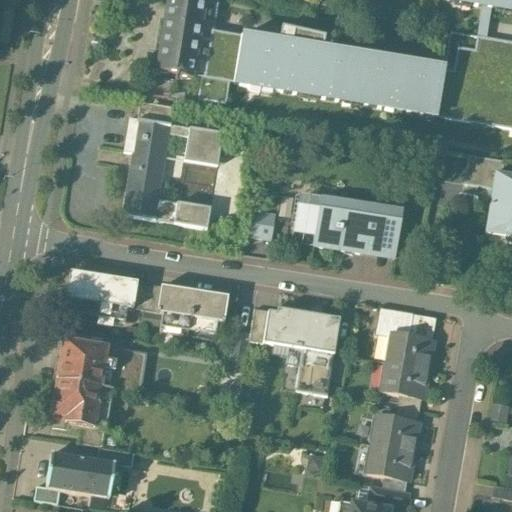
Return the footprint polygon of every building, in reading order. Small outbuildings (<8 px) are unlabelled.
[(216,7),(171,0),(165,0),(162,19),(154,74),(174,77),(174,79),(192,82),(192,80),(200,31),(212,33),(216,7)] [(511,0),(437,0),(437,2),(481,9),(490,11),(511,14),(511,0)] [(490,11),(481,9),(479,24),(476,41),(485,42),(487,26),(490,11)] [(291,33),(280,30),(277,41),(284,43),(283,46),(280,46),(280,45),(239,39),(231,86),(231,87),(253,90),(426,119),(427,113),(436,115),(443,72),(443,71),(321,52),(323,40),(291,33)] [(212,33),(200,31),(192,80),(200,81),(196,102),(224,107),(227,86),(231,86),(239,39),(212,34),(212,33)] [(474,53),(457,51),(452,74),(443,72),(436,115),(444,116),(443,121),(511,132),(511,46),(485,42),(476,41),(474,53)] [(169,128),(127,121),(122,155),(130,156),(120,218),(153,224),(157,203),(167,138),(169,128)] [(221,136),(169,128),(167,138),(186,141),(182,164),(215,170),(221,136)] [(503,164),(467,158),(462,187),(491,191),(493,176),(501,177),(503,164)] [(511,178),(501,177),(493,176),(491,191),(483,236),(511,240),(511,178)] [(319,201),(302,198),(298,227),(315,229),(319,201)] [(367,208),(319,201),(315,229),(311,248),(359,256),(361,244),(367,208)] [(209,211),(157,203),(153,224),(205,232),(209,211)] [(382,211),(367,208),(361,244),(395,249),(399,221),(381,218),(382,211)] [(273,218),(247,214),(244,238),(269,242),(273,218)] [(135,285),(69,274),(65,301),(70,302),(68,315),(71,315),(71,313),(122,321),(122,323),(124,323),(125,311),(131,312),(135,286),(135,285)] [(159,290),(135,286),(131,312),(155,316),(159,290)] [(227,299),(160,289),(159,290),(155,316),(161,317),(160,328),(161,329),(162,328),(214,336),(214,338),(216,338),(218,325),(223,326),(227,299)] [(268,315),(253,312),(249,336),(248,345),(263,347),(268,315)] [(339,323),(277,312),(271,348),(301,353),(294,395),(326,400),(339,323)] [(412,317),(381,312),(377,334),(390,336),(390,337),(430,344),(435,321),(412,317)] [(352,327),(341,325),(338,346),(349,348),(352,327)] [(249,336),(233,334),(230,358),(245,360),(248,345),(249,336)] [(430,344),(390,337),(385,366),(427,373),(432,345),(430,344)] [(105,349),(61,342),(54,383),(95,389),(98,371),(102,372),(102,371),(105,349)] [(140,389),(147,356),(125,351),(117,384),(140,389)] [(427,373),(385,366),(380,395),(397,398),(419,402),(421,402),(427,373)] [(110,372),(102,371),(102,372),(98,371),(95,389),(107,391),(110,372)] [(95,389),(54,383),(49,416),(53,422),(65,424),(100,430),(104,408),(93,406),(95,389)] [(107,391),(95,389),(93,406),(104,408),(107,391)] [(419,402),(397,398),(395,410),(417,414),(419,402)] [(494,407),(491,423),(503,425),(505,409),(494,407)] [(417,414),(395,410),(393,422),(415,426),(417,414)] [(393,422),(377,419),(372,448),(413,455),(418,427),(393,422)] [(100,430),(65,424),(64,432),(76,434),(74,446),(97,450),(100,430)] [(413,455),(372,448),(367,477),(383,480),(406,484),(407,484),(413,455)] [(94,459),(52,452),(46,491),(61,494),(88,498),(88,497),(94,459)] [(406,484),(383,480),(381,493),(403,497),(406,484)] [(381,493),(370,491),(367,503),(404,510),(406,497),(381,493)] [(511,495),(492,492),(490,503),(511,506),(511,495)] [(88,498),(61,494),(58,509),(80,511),(92,511),(95,498),(88,497),(88,498)]
